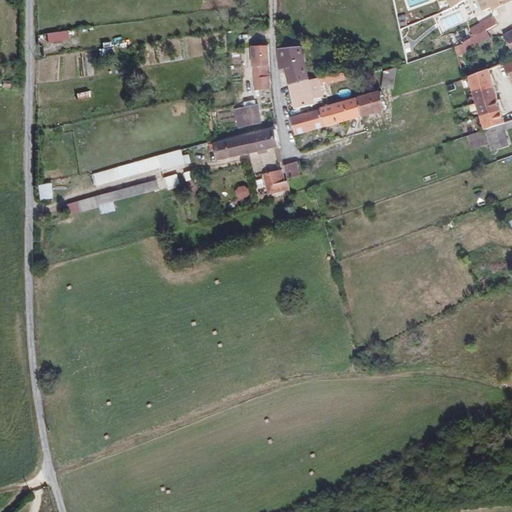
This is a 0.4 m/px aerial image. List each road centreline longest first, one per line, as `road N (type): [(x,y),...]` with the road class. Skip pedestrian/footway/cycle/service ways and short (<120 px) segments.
road 1 (track): [(53,473),(181,411),(276,381),(423,369),(511,388)]
road 2 (track): [(29,0),(33,360),(53,473)]
road 3 (residential): [(272,0),(289,155)]
